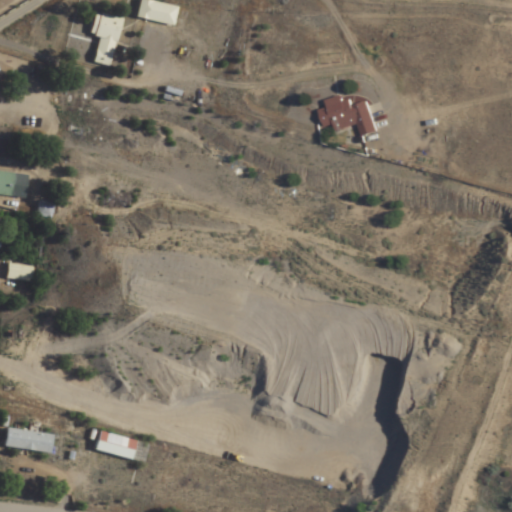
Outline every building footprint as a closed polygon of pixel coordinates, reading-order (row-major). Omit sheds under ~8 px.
[(136,0),(133,19),(171,27),(175,8),(138,0),(136,0)] [(119,20),(92,12),(85,35),(95,38),(88,64),(106,68),(119,20)] [(315,104),(322,130),(333,126),(335,132),(356,126),(359,137),(374,133),(365,100),(342,106),(339,97),(315,104)] [(13,174),(0,171),(0,197),(9,199),(13,174)] [(34,216),(49,220),(53,205),(38,202),(34,216)] [(0,446),(46,455),(50,436),(3,428),(0,446)] [(144,464),(148,444),(97,433),(92,453),(144,464)]
